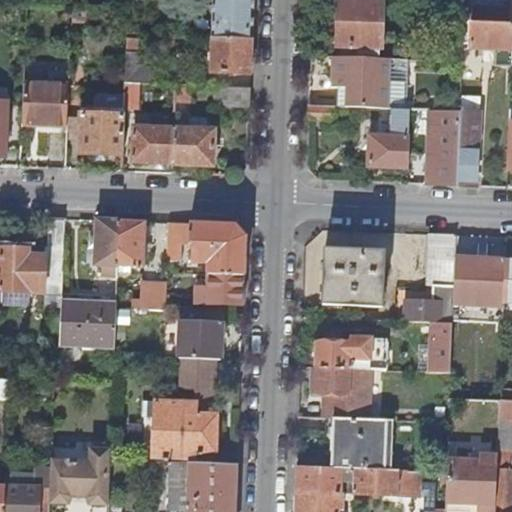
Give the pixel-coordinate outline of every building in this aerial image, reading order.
[(253,39),(254,0),(213,0),(212,38),(253,39)] [(358,59),(380,60),(381,35),(386,35),(387,28),(381,28),(382,1),(348,0),(312,0),(313,6),(338,7),(337,48),(359,49),(358,59)] [(467,0),(463,0),(462,23),(509,25),(510,7),(467,6),(467,0)] [(511,66),(511,52),(511,25),(509,25),(462,23),(461,44),(470,44),(470,49),(495,50),(494,65),(511,66)] [(253,39),(212,38),(210,73),(252,75),(253,39)] [(126,84),(143,85),(154,85),(155,68),(139,67),(140,54),(137,54),(137,40),(127,40),(126,84)] [(358,59),(332,58),(331,89),(338,89),(346,89),(345,109),(388,111),(390,60),(380,60),(358,59)] [(8,108),(23,109),(24,85),(24,82),(9,82),(8,108)] [(143,85),(126,84),(125,116),(142,117),(143,85)] [(70,87),(24,85),(23,109),(22,125),(68,127),(70,87)] [(191,87),(176,86),(175,103),(191,103),(191,87)] [(251,89),(215,88),(214,107),(250,109),(251,89)] [(346,89),(338,89),(337,109),(345,109),(346,89)] [(336,109),(309,107),(309,122),(336,123),(336,109)] [(79,154),(124,156),(125,118),(111,117),(102,117),(102,110),(83,109),(83,116),(80,116),(79,154)] [(368,168),(407,170),(409,111),(391,111),(390,136),(378,136),(378,138),(369,137),(368,168)] [(459,113),(456,186),(475,187),(478,112),(459,111),(459,113)] [(430,112),(427,185),(456,186),(459,113),(430,112)] [(189,132),(174,131),(173,165),(212,167),(214,132),(207,132),(207,124),(205,121),(194,120),(190,123),(189,132)] [(133,163),(173,165),(174,131),(174,126),(167,126),(166,131),(135,129),(133,163)] [(62,296),(65,220),(50,220),(48,258),(23,257),(23,251),(5,250),(6,242),(0,241),(0,305),(3,305),(3,293),(45,295),(62,296)] [(106,278),(118,278),(118,267),(120,222),(99,221),(97,266),(100,266),(100,271),(106,271),(106,278)] [(147,223),(120,222),(118,267),(145,268),(147,223)] [(245,239),(235,227),(170,225),(169,263),(182,264),(182,247),(189,247),(188,265),(208,265),(207,288),(197,288),(196,304),(242,304),(245,239)] [(452,306),(454,260),(455,236),(428,235),(426,287),(432,287),(431,304),(406,303),(405,323),(431,324),(451,324),(452,306)] [(384,253),(324,251),(322,306),(381,308),(384,253)] [(504,308),(504,303),(506,262),(454,260),(452,306),(504,308)] [(142,285),(141,311),(167,312),(168,286),(142,285)] [(44,308),(62,308),(62,298),(62,296),(45,295),(44,308)] [(115,350),(117,310),(117,305),(91,304),(91,299),(62,298),(62,308),(60,348),(115,350)] [(183,359),(215,360),(221,360),(223,315),(188,313),(188,322),(181,322),(180,359),(183,359)] [(430,350),(429,374),(450,375),(451,324),(431,324),(430,350)] [(317,345),(316,370),(368,372),(386,372),(387,341),(349,339),(349,346),(334,345),(317,345)] [(420,373),(429,374),(430,350),(421,350),(420,373)] [(214,405),(215,360),(183,359),(182,388),(198,388),(197,405),(214,405)] [(368,372),(316,370),(315,395),(323,395),(322,420),(333,420),(366,422),(368,372)] [(0,396),(9,397),(9,389),(9,388),(9,381),(0,380),(0,396)] [(497,455),(495,502),(494,511),(507,511),(508,505),(511,505),(511,477),(511,470),(510,471),(511,450),(511,401),(500,401),(499,424),(497,455)] [(214,405),(197,405),(156,403),(154,459),(196,461),(195,465),(212,466),(213,454),(217,455),(219,416),(213,415),(214,405)] [(383,422),(366,422),(333,420),(331,470),(381,472),(383,422)] [(49,491),(49,504),(68,505),(71,498),(86,499),(89,505),(109,506),(111,462),(111,450),(51,448),(51,460),(50,471),(49,491)] [(478,461),(446,460),(445,504),(477,505),(476,511),(494,511),(495,502),(497,455),(478,455),(478,461)] [(235,511),(237,467),(212,466),(195,465),(171,464),(170,511),(235,511)] [(381,472),(331,470),(297,469),(295,511),(342,511),(343,494),(419,497),(420,474),(381,472)] [(35,477),(24,476),(23,490),(49,491),(50,471),(35,470),(35,477)] [(24,476),(5,476),(5,489),(3,511),(48,511),(49,504),(49,491),(23,490),(24,476)]
